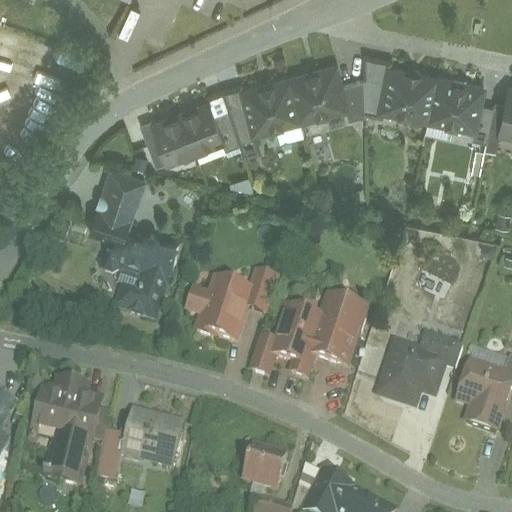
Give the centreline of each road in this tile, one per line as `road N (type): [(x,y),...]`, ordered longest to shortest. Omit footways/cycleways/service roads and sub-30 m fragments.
road 1 (residential): [(0,339),(209,386),(450,496),(511,511)]
road 2 (residential): [(0,274),(83,141),(133,100),(337,9)]
road 3 (residential): [(337,9),(364,31),(511,61)]
